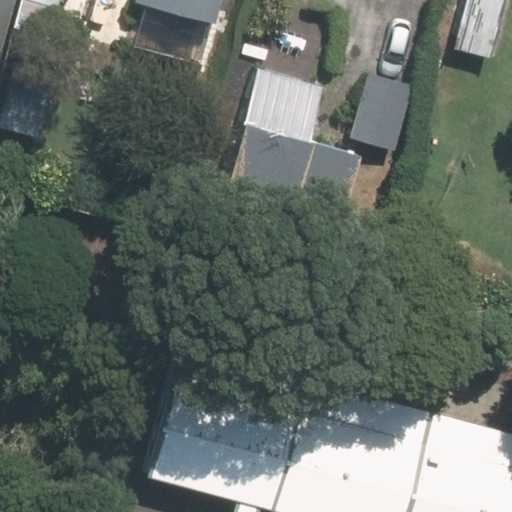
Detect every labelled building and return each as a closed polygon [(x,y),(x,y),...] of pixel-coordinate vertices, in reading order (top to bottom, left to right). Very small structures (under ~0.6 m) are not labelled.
[(0,0),(0,47),(13,0),(0,0)] [(153,0),(221,18),(226,0),(153,0)] [(465,0),(454,42),(491,52),(504,0),(465,0)] [(327,84),(255,63),(229,149),(301,170),(327,84)] [(410,73),(363,64),(350,132),(396,141),(410,73)] [(170,381),(147,468),(312,511),(511,511),(511,460),(173,370),(170,381)]
